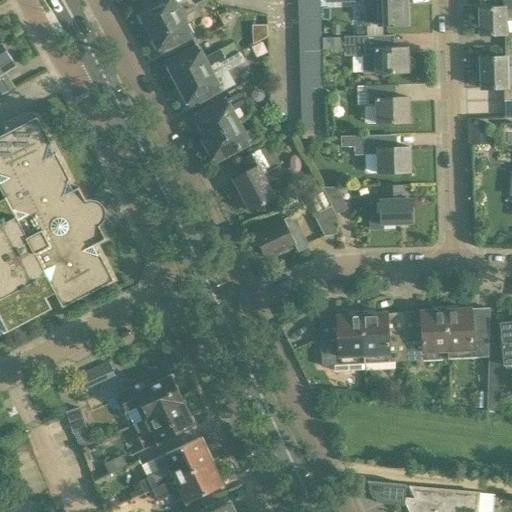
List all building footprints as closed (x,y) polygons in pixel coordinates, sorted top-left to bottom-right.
[(142,24),(144,23),(149,31),(197,6),(196,5),(205,0),(182,0),(174,4),(171,0),(155,0),(137,9),(139,13),(137,14),(142,24)] [(319,8),(319,0),(297,0),(298,9),(319,8)] [(360,0),(361,6),(363,6),(363,25),(378,25),(378,26),(406,25),(405,0),(360,0)] [(505,35),(505,19),(511,19),(511,0),(505,0),(502,0),(502,8),(478,8),(479,35),(505,35)] [(156,50),(159,49),(160,53),(191,36),(185,24),(201,15),(197,6),(149,31),(153,39),(151,40),(156,50)] [(320,20),(319,8),(298,9),(298,21),(320,20)] [(320,32),(320,20),(298,21),(298,33),(320,32)] [(320,45),(320,32),(298,33),(299,45),(320,45)] [(387,48),(386,36),(342,37),(343,56),(361,56),(361,74),(374,73),(407,73),(407,71),(411,70),(414,68),(413,60),(410,57),(407,57),(407,48),(387,48)] [(0,94),(14,87),(7,75),(17,69),(3,45),(0,46),(0,94)] [(320,57),(320,45),(299,45),(299,57),(320,57)] [(504,58),(479,58),(480,88),(503,88),(506,88),(506,86),(511,85),(511,45),(504,46),(504,58)] [(171,78),(173,76),(178,85),(227,58),(227,57),(228,56),(224,47),(203,58),(197,47),(166,63),(168,67),(166,68),(171,78)] [(238,52),(227,58),(178,85),(182,93),(180,94),(185,104),(187,103),(189,106),(233,83),(227,71),(243,62),(242,60),(239,53),(238,52)] [(321,69),(320,57),(299,57),(299,69),(321,69)] [(321,81),(321,69),(299,69),(299,81),(321,81)] [(321,93),(321,81),(299,81),(300,93),(321,93)] [(408,122),(407,98),(388,98),(388,85),(365,86),(365,105),(375,105),(375,123),(408,122)] [(207,139),(237,123),(231,111),(248,102),(242,92),(195,117),(206,138),(207,139)] [(322,105),(321,93),(300,93),(300,105),(322,105)] [(322,117),(322,105),(300,105),(300,118),(322,117)] [(36,117),(12,129),(5,127),(3,134),(0,135),(0,189),(4,198),(58,299),(62,307),(80,297),(87,300),(89,292),(112,280),(98,253),(97,254),(92,245),(104,239),(97,224),(101,220),(103,214),(103,208),(100,203),(95,199),(89,197),(83,199),(77,187),(72,190),(67,181),(69,180),(55,153),(53,154),(48,145),(50,144),(36,117)] [(322,129),(322,117),(300,118),(301,130),(322,129)] [(487,122),(472,122),(472,144),(487,144),(487,122)] [(237,123),(207,139),(206,138),(202,140),(214,162),(260,137),(254,126),(242,132),(237,123)] [(408,147),(389,148),(389,135),(353,136),(340,136),(340,147),(353,147),(353,155),(363,155),(364,171),(367,174),(409,173),(408,147)] [(274,168),(278,166),(267,146),(240,161),(246,172),(232,179),(238,191),(232,194),(240,209),(246,206),(249,211),(286,192),(274,168)] [(409,199),(403,200),(402,185),(381,186),(381,200),(378,200),(378,212),(367,213),(368,230),(383,230),(383,225),(410,224),(409,199)] [(321,188),(330,206),(334,214),(347,209),(336,187),(321,188)] [(58,299),(4,198),(0,200),(0,334),(51,308),(49,304),(58,299)] [(336,218),(334,215),(334,214),(330,206),(313,215),(323,236),(335,234),(336,218)] [(255,245),(258,246),(263,255),(269,253),(271,256),(294,246),(297,252),(308,247),(293,214),(252,233),(254,237),(252,238),(255,245)] [(444,308),(447,360),(487,358),(488,335),(488,309),(458,310),(458,307),(444,308)] [(447,360),(444,308),(430,308),(430,312),(403,313),(405,362),(447,360)] [(405,362),(403,313),(374,315),(375,312),(360,313),(364,364),(405,362)] [(364,364),(360,313),(346,313),(346,316),(319,318),(321,367),(364,364)] [(499,336),(488,335),(487,358),(488,358),(486,409),(500,410),(501,371),(503,365),(511,364),(511,321),(498,323),(499,336)] [(85,396),(122,386),(118,369),(112,371),(110,360),(77,369),(85,396)] [(118,395),(131,425),(181,401),(183,401),(171,376),(149,386),(147,382),(118,395)] [(181,401),(131,425),(143,449),(193,426),(181,401)] [(86,429),(79,407),(66,412),(73,433),(86,429)] [(138,482),(143,493),(210,462),(198,438),(141,465),(147,478),(138,482)] [(126,465),(121,455),(103,464),(108,474),(126,465)] [(210,462),(143,493),(146,499),(154,495),(157,501),(180,490),(186,502),(221,486),(210,462)] [(404,497),(406,484),(365,480),(376,502),(411,506),(414,511),(469,511),(470,508),(475,508),(476,492),(411,486),(417,498),(404,497)] [(133,505),(143,500),(140,495),(131,499),(133,505)] [(233,511),(229,502),(209,511),(233,511)]
